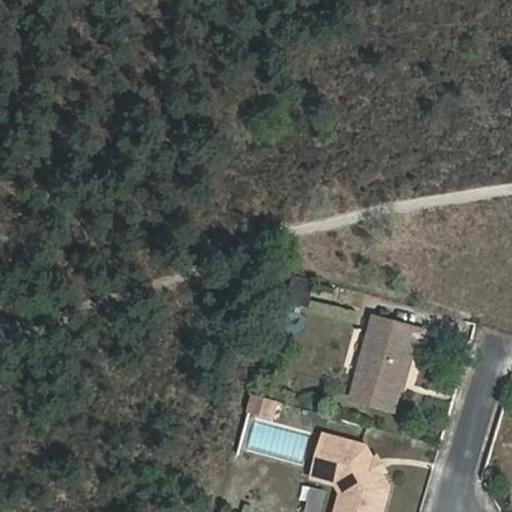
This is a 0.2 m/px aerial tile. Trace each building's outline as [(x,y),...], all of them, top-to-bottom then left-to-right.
[(309,307),(314,278),(295,275),(289,303),(309,307)] [(432,312),(381,298),(357,380),(397,391),(417,327),(427,329),(432,312)] [(277,378),(259,372),(255,386),(274,391),(277,378)] [(254,412),(277,421),(283,404),(261,395),(254,412)] [(382,511),(394,470),(385,454),(379,452),(376,445),(378,439),(369,425),(331,414),(319,456),(340,462),(348,475),(340,502),(369,511),(382,511)] [(379,452),(385,454),(391,450),(384,436),(378,439),(376,445),(379,452)]
